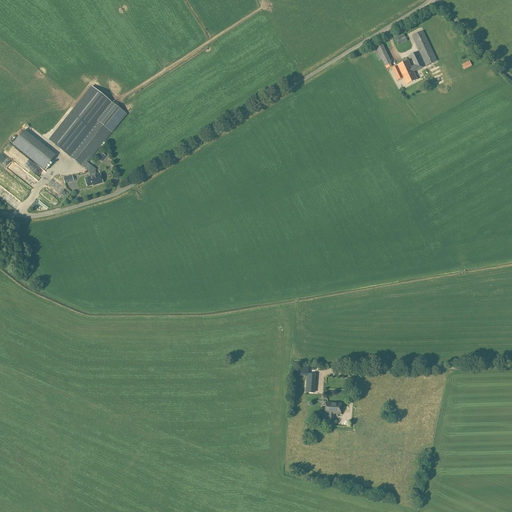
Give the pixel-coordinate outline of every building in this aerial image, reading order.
[(412,36),(426,66),(437,61),(423,31),(412,36)] [(392,66),(391,64),(392,63),(383,45),(376,48),(385,66),(386,69),(392,66)] [(397,65),(398,66),(392,69),(397,81),(403,78),(406,85),(417,80),(414,72),(423,68),(416,52),(411,55),(415,65),(412,67),(409,60),(397,65)] [(472,66),(470,61),(461,65),(464,70),(472,66)] [(91,86),(48,140),(70,157),(89,172),(91,176),(93,176),(96,175),(95,171),(96,170),(87,163),(125,114),(111,102),(91,86)] [(24,131),(13,145),(44,170),(55,156),(24,131)] [(101,152),(96,158),(101,162),(105,156),(101,152)] [(88,177),(89,178),(85,179),(87,187),(95,184),(96,185),(103,183),(100,174),(96,175),(93,176),(91,176),(88,177)] [(306,373),(305,393),(315,393),(316,374),(306,373)] [(334,423),(334,414),(341,415),(342,403),(326,402),(325,414),(328,414),(328,423),(334,423)]
